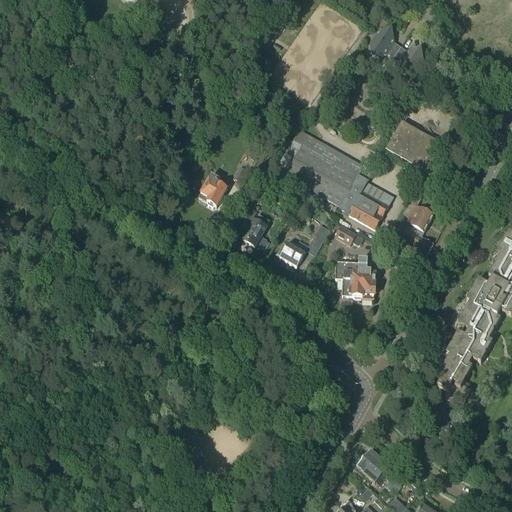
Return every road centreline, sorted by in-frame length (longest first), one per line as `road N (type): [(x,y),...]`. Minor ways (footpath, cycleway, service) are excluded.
road 1 (secondary): [(292,326),(265,302),(0,150)]
road 2 (tertiary): [(389,359),(506,146)]
road 3 (residential): [(502,511),(451,491),(382,429),(353,416)]
road 4 (residential): [(506,146),(420,0)]
